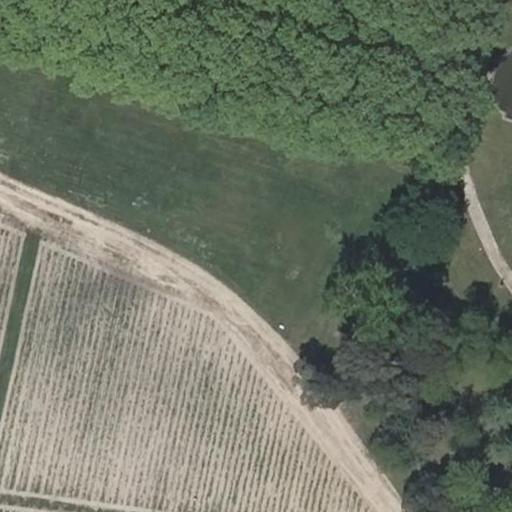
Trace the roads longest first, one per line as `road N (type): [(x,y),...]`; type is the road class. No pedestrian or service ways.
road 1 (track): [(0,201),(225,307),(393,511)]
road 2 (track): [(36,217),(0,392)]
